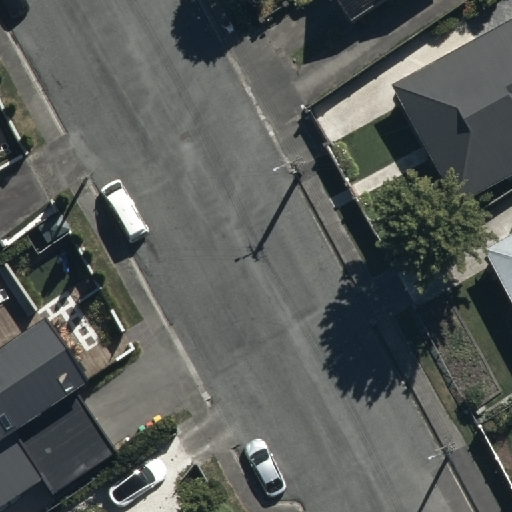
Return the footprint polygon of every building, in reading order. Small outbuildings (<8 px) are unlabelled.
[(329,0),(355,37),(408,0),(409,0),(413,6),(421,0),(329,0)] [(511,40),(397,105),(464,224),(511,196),(511,40)] [(511,257),(489,270),(511,312),(511,257)] [(39,298),(0,324),(0,497),(42,471),(50,484),(115,441),(68,371),(81,362),(39,298)] [(98,511),(93,503),(79,511),(98,511)]
